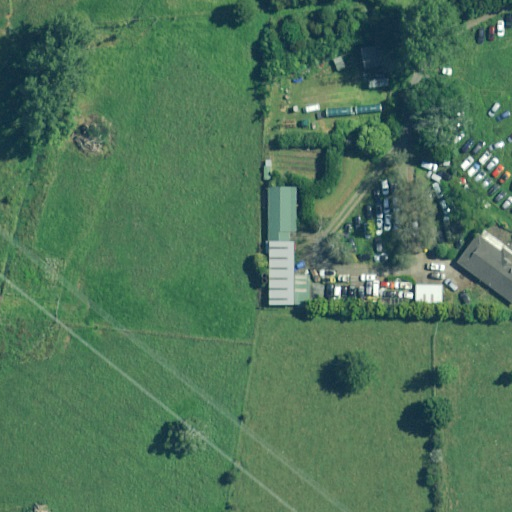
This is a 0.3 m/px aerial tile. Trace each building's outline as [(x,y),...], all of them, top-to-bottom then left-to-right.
[(366,71),(388,68),(384,43),(363,46),(366,71)] [(316,77),(322,74),(323,78),(335,74),(330,61),(307,69),(309,76),(315,74),(316,77)] [(388,68),(366,71),(368,80),(390,77),(388,68)] [(272,160),(266,160),(266,166),(264,166),(263,179),(271,179),(272,160)] [(291,241),(292,231),(297,231),(299,187),(271,187),(269,240),(266,240),(266,254),(271,254),(270,304),(309,306),(310,274),(296,274),(297,241),(291,241)] [(511,235),(491,220),(480,234),(478,233),(458,261),(511,300),(511,235)] [(443,285),(417,284),(416,304),(442,305),(443,285)] [(381,297),(381,304),(385,305),(385,308),(402,309),(402,298),(381,297)]
